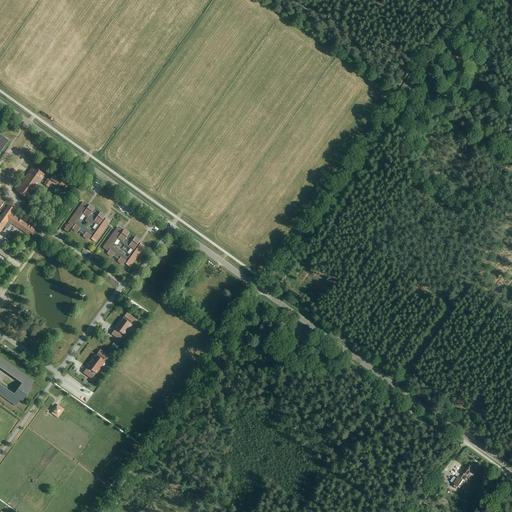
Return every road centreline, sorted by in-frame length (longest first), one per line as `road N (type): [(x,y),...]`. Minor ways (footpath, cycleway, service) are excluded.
road 1 (tertiary): [(511,469),(0,102)]
road 2 (track): [(468,0),(259,291)]
road 3 (track): [(511,217),(379,398)]
road 4 (track): [(144,450),(251,302)]
